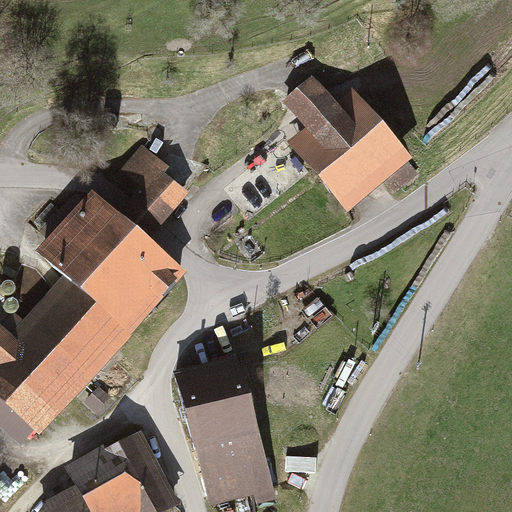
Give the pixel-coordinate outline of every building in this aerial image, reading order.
[(133,71),(133,89),(162,89),(162,71),(133,71)] [(341,107),(315,78),(285,104),(307,128),(288,144),(352,216),(388,185),(397,196),(419,176),(410,166),(416,161),(357,93),(341,107)] [(195,194),(143,150),(125,171),(143,188),(133,199),(166,227),(195,194)] [(118,217),(95,196),(44,255),(70,277),(28,325),(16,314),(0,332),(0,410),(40,445),(187,276),(151,244),(118,217)] [(166,227),(133,199),(127,206),(118,217),(151,244),(160,233),(166,227)] [(240,220),(226,203),(210,217),(224,234),(240,220)] [(248,358),(180,372),(210,511),(260,500),(261,508),(275,505),(273,497),(278,496),(248,358)] [(66,462),(77,480),(94,511),(157,511),(181,499),(141,426),(106,445),(104,441),(66,462)] [(94,511),(77,480),(49,494),(36,511),(94,511)]
